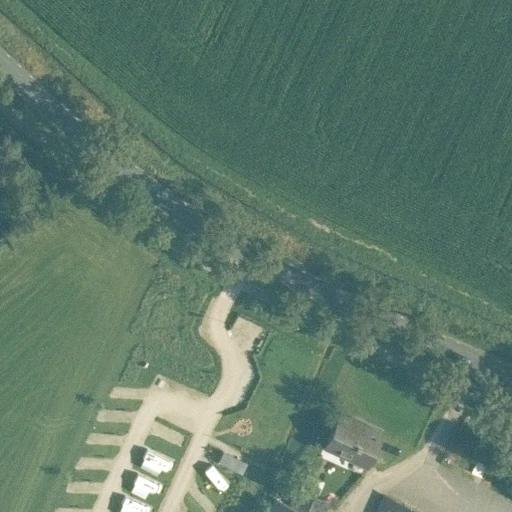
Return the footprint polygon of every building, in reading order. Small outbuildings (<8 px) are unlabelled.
[(339,413),(324,446),(367,465),(382,432),(339,413)] [(236,458),(231,467),(242,472),(246,463),(236,458)] [(476,458),(471,469),(481,474),(487,463),(476,458)] [(262,511),(320,511),(325,501),(295,487),(288,504),(270,496),(262,511)] [(421,511),(383,494),(374,511),(421,511)]
